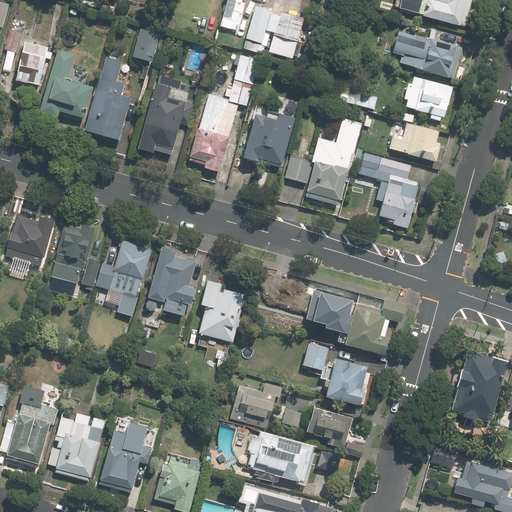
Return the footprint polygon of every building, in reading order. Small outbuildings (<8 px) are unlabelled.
[(203,0),(201,11),(217,14),(219,0),(203,0)] [(244,5),(227,0),(226,0),(219,27),(245,34),(241,48),(261,54),(263,47),(264,48),(269,33),(264,31),(269,13),(254,8),(252,16),(241,13),(244,5)] [(418,15),(418,16),(455,26),(456,25),(462,26),(469,0),(396,0),(394,8),(418,15)] [(0,27),(2,28),(8,6),(0,3),(0,27)] [(300,18),(275,12),(269,35),(272,36),(267,50),(287,55),(291,41),(293,42),(300,18)] [(23,33),(10,29),(5,50),(17,53),(23,33)] [(410,37),(393,32),(387,53),(398,56),(396,64),(451,79),(459,50),(454,49),(454,47),(411,35),(410,37)] [(40,85),(46,57),(51,58),(52,51),(47,50),(48,45),(26,40),(17,79),(40,85)] [(57,49),(41,111),(58,116),(59,111),(85,118),(93,86),(67,79),(74,53),(57,49)] [(239,58),(218,52),(209,85),(207,84),(206,91),(208,91),(207,93),(209,94),(200,127),(199,127),(190,158),(207,163),(206,166),(221,170),(231,136),(225,135),(234,102),(246,105),(259,59),(240,54),(239,58)] [(108,56),(88,129),(122,138),(133,97),(123,95),(127,82),(118,80),(123,61),(108,56)] [(132,86),(148,90),(154,69),(138,64),(132,86)] [(455,87),(418,77),(416,83),(413,83),(408,99),(412,100),(410,106),(435,113),(433,118),(443,120),(445,116),(447,116),(455,87)] [(186,124),(192,103),(184,101),(184,99),(167,95),(170,86),(157,82),(139,147),(154,150),(154,148),(170,153),(178,122),(186,124)] [(349,102),(377,109),(380,97),(353,89),(349,102)] [(281,163),(294,116),(278,112),(277,117),(256,112),(244,156),(278,166),(279,163),(281,163)] [(350,155),(362,115),(349,112),(339,148),(320,143),(306,195),(336,203),(337,199),(340,200),(348,168),(347,168),(349,159),(339,156),(340,152),(350,155)] [(400,118),(415,123),(417,116),(402,112),(400,118)] [(374,119),(367,118),(363,131),(369,132),(370,127),(371,127),(374,119)] [(393,137),(390,149),(436,161),(440,148),(435,147),(439,132),(407,123),(402,139),(393,137)] [(305,136),(298,161),(311,165),(318,140),(305,136)] [(406,178),(410,165),(360,151),(355,169),(374,174),(375,169),(391,174),(379,214),(395,218),(394,223),(408,227),(416,199),(414,199),(418,186),(405,182),(406,178)] [(46,257),(56,220),(42,216),(40,221),(17,214),(2,270),(17,274),(20,260),(42,266),(44,257),(46,257)] [(80,229),(64,224),(50,277),(75,284),(79,270),(84,271),(80,284),(85,285),(84,289),(90,290),(91,287),(92,287),(99,261),(87,258),(96,228),(81,224),(80,229)] [(152,248),(122,240),(109,289),(135,296),(141,277),(143,278),(152,248)] [(162,246),(149,296),(161,300),(161,302),(166,303),(164,312),(183,317),(186,303),(190,304),(195,288),(186,286),(193,262),(173,256),(175,250),(162,246)] [(226,284),(208,280),(202,304),(205,305),(197,332),(233,342),(246,294),(224,288),(226,284)] [(324,324),(345,331),(351,312),(349,312),(353,297),(314,286),(305,316),(325,322),(324,324)] [(355,303),(345,344),(381,354),(385,338),(380,336),(385,318),(397,322),(402,304),(383,299),(378,316),(377,315),(377,314),(373,313),(374,308),(355,303)] [(136,317),(138,308),(131,306),(128,315),(136,317)] [(309,341),(303,363),(321,368),(328,346),(309,341)] [(491,414),(505,362),(467,352),(462,371),(459,370),(455,386),(456,387),(450,410),(451,410),(463,413),(462,417),(476,421),(477,417),(492,421),(493,414),(491,414)] [(337,358),(326,395),(357,403),(361,388),(359,388),(365,365),(337,358)] [(123,367),(111,363),(108,373),(121,376),(123,367)] [(0,403),(4,405),(9,386),(0,383),(0,403)] [(271,419),(277,395),(276,395),(240,384),(230,418),(266,428),(269,418),(271,419)] [(55,424),(59,408),(43,404),(47,390),(26,385),(22,401),(23,402),(17,424),(9,422),(2,451),(9,453),(7,458),(38,467),(39,463),(41,463),(52,424),(55,424)] [(315,407),(308,431),(329,437),(327,444),(342,448),(351,417),(315,407)] [(287,408),(283,422),(298,426),(302,413),(287,408)] [(90,423),(93,413),(80,409),(77,420),(64,416),(57,439),(61,441),(60,446),(64,448),(58,471),(89,480),(101,435),(92,433),(94,424),(90,423)] [(114,430),(100,483),(129,491),(147,425),(129,420),(126,433),(114,430)] [(317,447),(265,432),(263,438),(255,436),(250,454),(254,455),(251,465),(253,466),(253,468),(256,469),(256,470),(259,470),(258,474),(263,476),(263,479),(275,482),(277,476),(303,483),(304,481),(307,482),(317,447)] [(363,446),(347,441),(344,452),(360,456),(363,446)] [(456,450),(435,444),(430,462),(451,468),(456,450)] [(153,451),(145,449),(142,462),(150,464),(153,451)] [(343,456),(324,451),(320,467),(338,473),(343,456)] [(189,510),(200,469),(198,469),(200,463),(198,462),(199,458),(192,456),(190,463),(170,458),(169,464),(164,463),(161,474),(160,474),(153,498),(176,504),(175,506),(189,510)] [(511,511),(511,498),(506,497),(511,475),(511,473),(463,460),(458,478),(453,477),(449,492),(469,498),(468,503),(481,507),(482,501),(494,504),(493,508),(507,511),(511,511)] [(247,499),(243,511),(335,511),(337,506),(244,480),(239,497),(247,499)]
